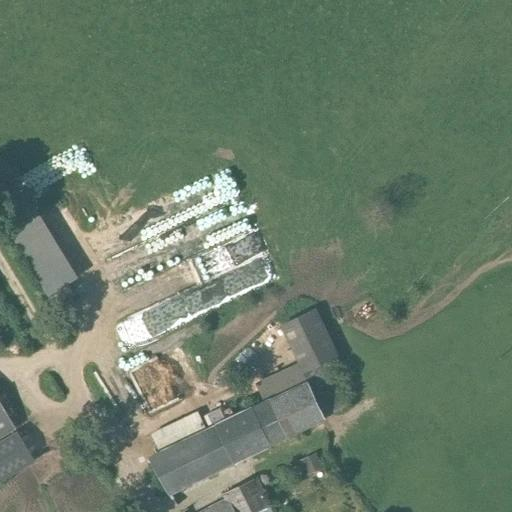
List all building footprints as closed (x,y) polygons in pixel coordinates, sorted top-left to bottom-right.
[(151,210),(159,227),(169,222),(173,229),(228,203),(217,179),(151,210)] [(39,215),(11,231),(48,296),(76,280),(39,215)] [(258,227),(203,250),(215,278),(131,314),(141,338),(267,284),(256,260),(270,254),(258,227)] [(317,314),(282,329),(301,374),(336,359),(317,314)] [(169,498),(323,422),(306,387),(152,462),(169,498)] [(0,473),(28,458),(0,409),(0,473)] [(316,454),(301,461),(307,476),(323,469),(316,454)] [(267,511),(255,488),(207,511),(267,511)]
